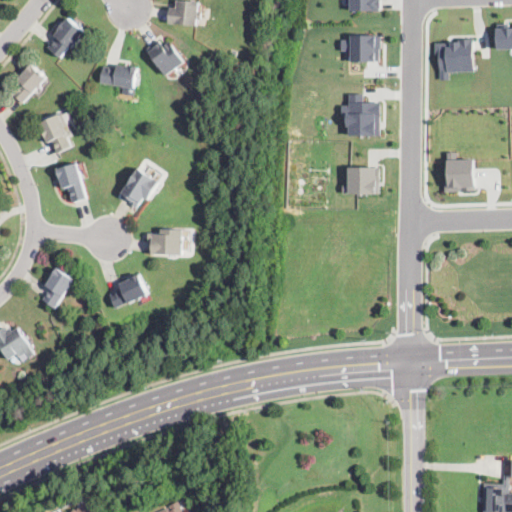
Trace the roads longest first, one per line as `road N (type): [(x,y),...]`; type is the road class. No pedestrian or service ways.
road 1 (primary): [(411,361),(319,368),(215,389),(0,469)]
road 2 (residential): [(411,361),(413,0)]
road 3 (residential): [(0,126),(34,207),(27,256),(0,294)]
road 4 (tertiary): [(413,511),(411,361)]
